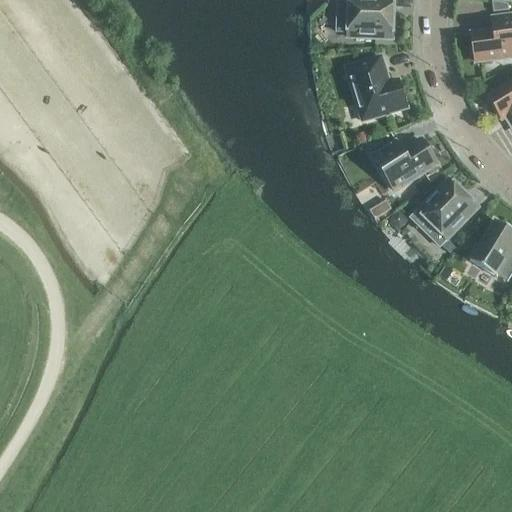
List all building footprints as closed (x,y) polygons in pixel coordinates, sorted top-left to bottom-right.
[(337,9),(336,33),(348,34),(348,39),(392,40),(393,0),(388,0),(349,0),(349,9),(337,9)] [(507,5),(491,2),(492,13),(508,11),(507,5)] [(494,31),(472,34),(476,63),(511,58),(511,16),(492,19),(494,31)] [(381,59),(346,69),(362,123),(406,110),(398,82),(387,85),(384,76),(386,76),(381,59)] [(511,83),(489,98),(502,120),(506,118),(511,126),(511,83)] [(367,146),(370,152),(383,144),(380,140),(367,146)] [(373,158),(395,192),(437,166),(421,141),(402,153),(396,143),(373,158)] [(421,182),(424,187),(430,183),(426,178),(421,182)] [(437,232),(430,239),(439,248),(446,240),(447,241),(477,210),(448,182),(434,196),(427,203),(418,212),(437,232)] [(427,203),(434,196),(427,189),(420,196),(427,203)] [(389,221),(398,229),(406,221),(397,212),(389,221)] [(495,223),(479,249),(476,247),(471,256),(473,258),(471,262),(470,261),(469,262),(497,279),(497,278),(507,284),(511,275),(511,257),(510,256),(511,251),(511,232),(494,222),(494,223),(495,223)] [(451,245),(446,251),(450,255),(456,250),(451,245)] [(444,268),(438,277),(445,282),(451,273),(444,268)]
